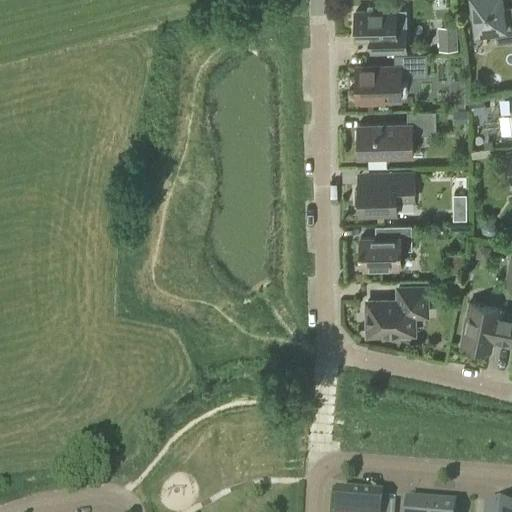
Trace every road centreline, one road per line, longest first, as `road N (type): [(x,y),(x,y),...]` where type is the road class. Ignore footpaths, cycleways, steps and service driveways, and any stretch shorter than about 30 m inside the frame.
road 1 (residential): [(321,0),(333,339),(350,358),(511,390)]
road 2 (residential): [(316,511),(319,476),(338,462),(511,480)]
road 3 (unknown): [(319,476),(333,339)]
road 4 (residential): [(135,511),(104,491),(16,511)]
